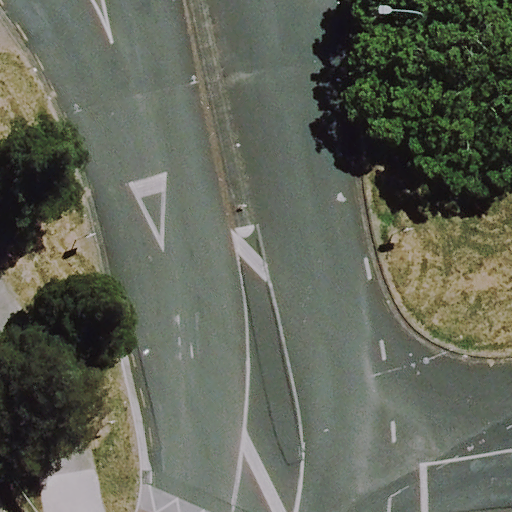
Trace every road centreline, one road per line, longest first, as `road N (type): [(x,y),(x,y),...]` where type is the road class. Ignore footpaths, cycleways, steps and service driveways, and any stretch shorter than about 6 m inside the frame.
road 1 (residential): [(196,0),(267,335),(271,495)]
road 2 (residential): [(271,495),(511,450)]
